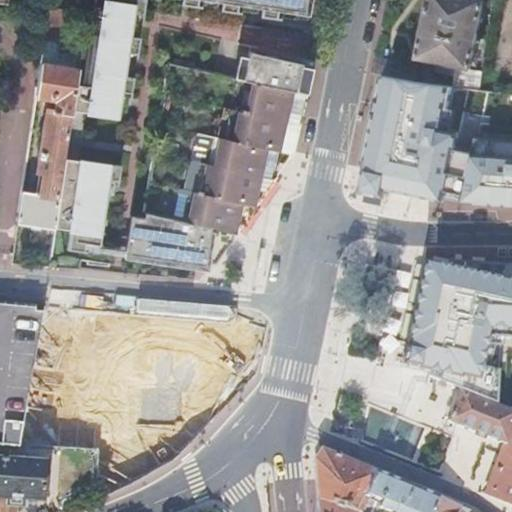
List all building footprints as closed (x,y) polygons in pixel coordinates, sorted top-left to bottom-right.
[(75,85),(71,110),(88,113),(99,115),(99,116),(120,119),(120,118),(121,112),(124,92),(131,93),(130,97),(132,98),(135,77),(127,76),(127,72),(130,53),(137,54),(136,58),(138,58),(141,37),(133,36),(133,34),(136,13),(143,15),(142,19),(144,19),(146,0),(105,0),(104,8),(95,7),(96,0),(95,0),(90,32),(84,31),(78,69),(77,69),(75,85)] [(181,0),(181,4),(202,8),(202,6),(198,6),(198,0),(207,0),(219,2),(222,3),(221,10),(241,14),(241,12),(237,11),(238,5),(247,6),(304,14),(306,0),(181,0)] [(219,2),(207,0),(198,0),(198,6),(202,6),(218,9),(219,2)] [(464,0),(429,0),(418,62),(470,73),(484,4),(464,0)] [(304,14),(247,6),(246,12),(309,22),(309,16),(304,14)] [(143,15),(136,13),(133,34),(140,35),(142,19),(143,15)] [(47,17),(44,38),(56,40),(59,18),(47,17)] [(248,57),(243,79),(252,82),(293,92),(306,95),(307,95),(307,93),(304,92),(306,87),(308,87),(314,60),(307,59),(257,47),(257,50),(259,50),(258,53),(249,51),(248,57)] [(127,72),(134,72),(136,58),(137,54),(130,53),(127,72)] [(239,55),(234,78),(243,79),(248,57),(239,55)] [(379,60),(375,76),(416,84),(420,70),(396,65),(396,63),(379,60)] [(71,110),(77,69),(40,63),(36,94),(56,98),(55,109),(47,108),(38,170),(40,171),(37,192),(23,190),(18,222),(55,227),(71,110)] [(286,121),(293,92),(252,82),(245,112),(239,110),(233,140),(221,137),(215,164),(209,163),(202,192),(195,191),(188,221),(209,226),(234,232),(239,205),(242,205),(242,203),(251,205),(253,196),(257,177),(261,179),(261,176),(275,180),(276,179),(272,178),(278,152),(293,154),(293,153),(284,151),(291,122),(286,121)] [(511,94),(464,89),(459,120),(449,121),(434,201),(511,205),(511,94)] [(128,113),(130,97),(131,93),(124,92),(121,112),(128,113)] [(284,151),(293,153),(306,95),(293,92),(286,121),(291,122),(284,151)] [(419,110),(360,100),(345,191),(427,205),(436,152),(412,148),(419,110)] [(65,158),(55,227),(70,230),(67,249),(88,252),(88,251),(88,250),(85,250),(86,243),(101,246),(108,201),(111,180),(118,181),(117,185),(119,186),(122,165),(94,160),(94,162),(81,159),(80,160),(65,158)] [(257,177),(253,196),(251,205),(242,203),(242,205),(239,205),(234,232),(236,233),(262,198),(275,180),(261,176),(261,179),(257,177)] [(111,180),(108,201),(114,201),(117,185),(118,181),(111,180)] [(209,226),(188,221),(157,214),(147,211),(146,211),(145,216),(131,214),(130,217),(128,234),(125,250),(124,257),(209,270),(209,268),(205,268),(201,268),(202,260),(206,261),(214,263),(232,238),(234,233),(236,233),(234,232),(209,226)] [(101,246),(86,243),(85,250),(88,250),(88,251),(124,257),(125,250),(101,246)] [(448,268),(426,263),(415,315),(404,366),(432,372),(430,382),(460,394),(494,408),(500,353),(498,353),(502,340),(511,340),(511,266),(448,263),(448,268)] [(0,499),(10,500),(17,501),(40,502),(43,466),(27,465),(28,447),(17,446),(30,377),(42,315),(33,314),(34,308),(0,305),(0,499)] [(43,448),(43,447),(53,390),(35,387),(36,378),(30,377),(17,446),(28,447),(43,448)] [(511,414),(494,408),(460,394),(449,425),(505,447),(511,429),(511,414)] [(511,429),(505,447),(486,498),(511,508),(511,429)] [(315,479),(317,498),(356,511),(431,511),(435,499),(319,451),(314,460),(315,479)] [(318,511),(356,511),(317,498),(318,511)] [(467,511),(435,499),(431,511),(467,511)]
